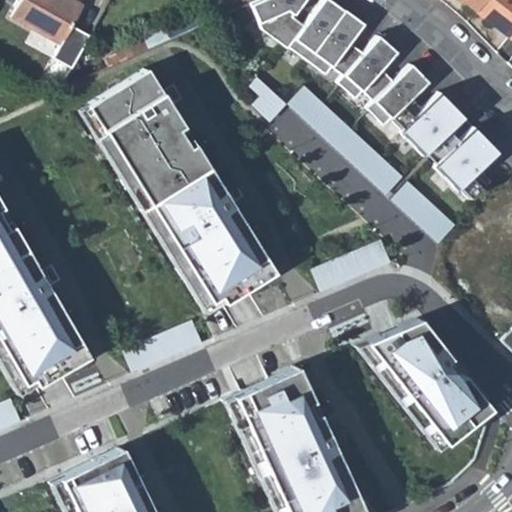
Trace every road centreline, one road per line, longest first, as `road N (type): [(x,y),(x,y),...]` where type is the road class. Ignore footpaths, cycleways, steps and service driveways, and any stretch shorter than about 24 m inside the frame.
road 1 (residential): [(511,390),(425,290),(407,280),(381,284),(0,449)]
road 2 (residential): [(511,103),(397,0)]
